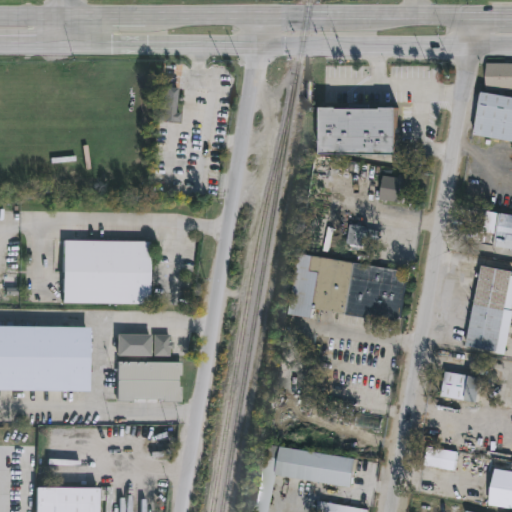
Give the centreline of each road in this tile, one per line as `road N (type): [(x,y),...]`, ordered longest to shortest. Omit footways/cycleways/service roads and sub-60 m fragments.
road 1 (residential): [(388,511),(471,17)]
road 2 (residential): [(249,47),(176,511)]
road 3 (secondary): [(249,47),(511,46)]
road 4 (secondary): [(65,46),(249,47)]
road 5 (secondary): [(371,16),(246,15)]
